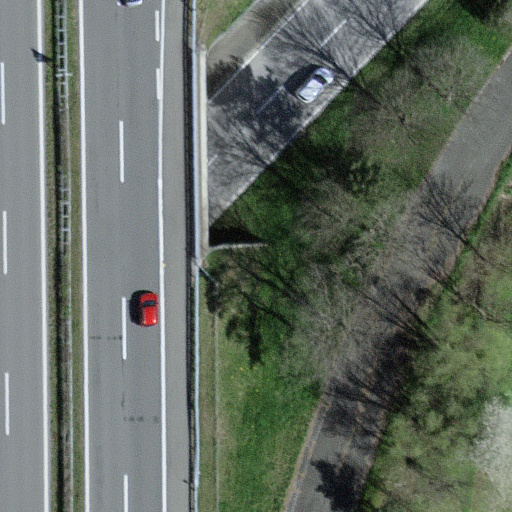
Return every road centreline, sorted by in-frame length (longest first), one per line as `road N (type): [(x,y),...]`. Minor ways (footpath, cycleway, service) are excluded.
road 1 (tertiary): [(362,0),(0,394)]
road 2 (motorway): [(0,0),(9,511)]
road 3 (motorway): [(128,511),(122,0)]
